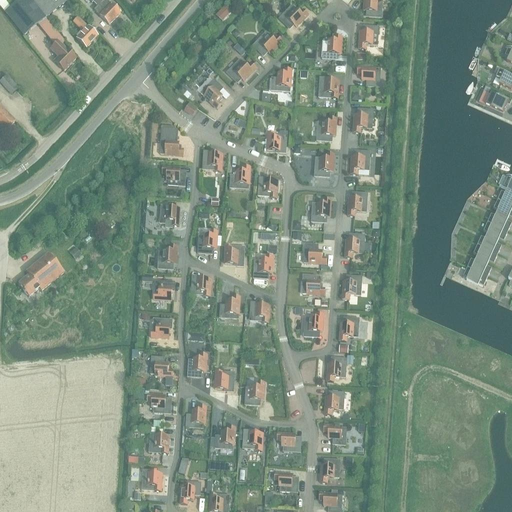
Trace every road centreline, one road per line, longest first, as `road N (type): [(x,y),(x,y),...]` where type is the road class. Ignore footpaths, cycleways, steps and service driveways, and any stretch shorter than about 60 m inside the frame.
road 1 (track): [(380,511),(416,0)]
road 2 (residential): [(199,136),(336,6),(349,14),(340,189)]
road 3 (residential): [(24,166),(177,0)]
road 4 (residential): [(340,189),(327,348),(289,360)]
road 5 (unclassified): [(135,78),(63,159),(0,202)]
road 6 (residential): [(309,418),(274,427),(181,387)]
road 7 (residential): [(184,256),(181,387)]
road 8 (residential): [(181,387),(168,511)]
road 9 (residential): [(199,136),(184,256)]
